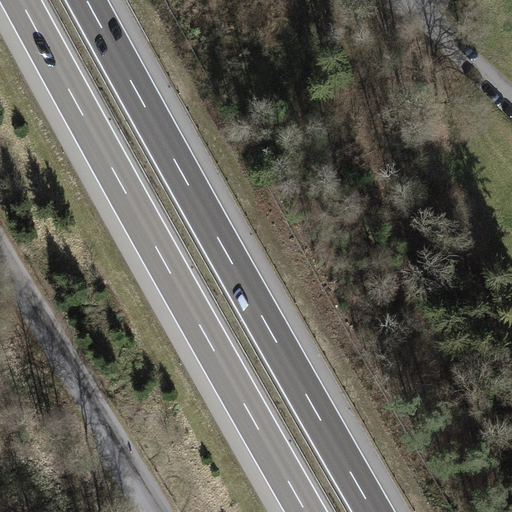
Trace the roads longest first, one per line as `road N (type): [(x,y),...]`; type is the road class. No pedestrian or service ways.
road 1 (motorway): [(376,511),(88,0)]
road 2 (motorway): [(20,0),(306,511)]
road 3 (unclassified): [(0,252),(159,511)]
road 4 (unclassified): [(412,0),(511,99)]
